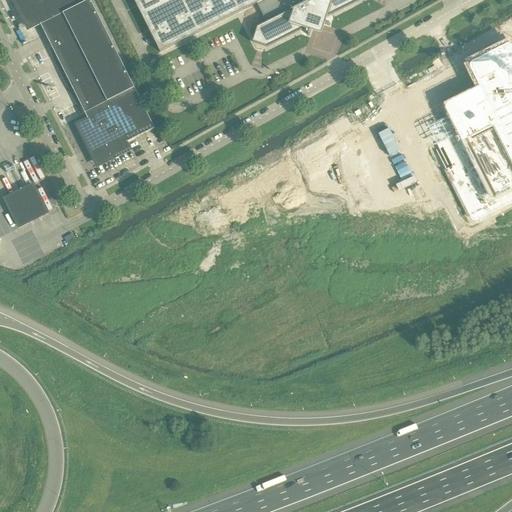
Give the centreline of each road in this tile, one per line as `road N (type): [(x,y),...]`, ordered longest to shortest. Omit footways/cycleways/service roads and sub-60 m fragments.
road 1 (unclassified): [(469,2),(105,205),(82,198),(73,185),(0,33)]
road 2 (motorway): [(511,372),(396,410),(339,421),(265,421),(154,395),(0,321)]
road 3 (motorway): [(511,400),(231,511)]
road 4 (unknown): [(112,0),(163,94),(179,107),(323,39)]
road 5 (motorway): [(0,360),(35,395),(52,432),(55,467),(45,511)]
road 6 (motorway): [(381,511),(511,457)]
road 7 (unknown): [(0,204),(23,244),(93,204)]
